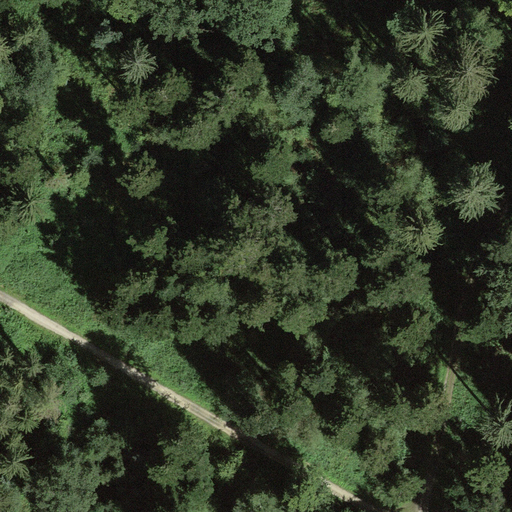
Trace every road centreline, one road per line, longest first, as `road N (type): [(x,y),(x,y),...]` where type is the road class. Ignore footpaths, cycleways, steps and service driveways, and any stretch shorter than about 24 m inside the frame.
road 1 (track): [(377,511),(0,292)]
road 2 (track): [(427,511),(482,221),(511,180)]
